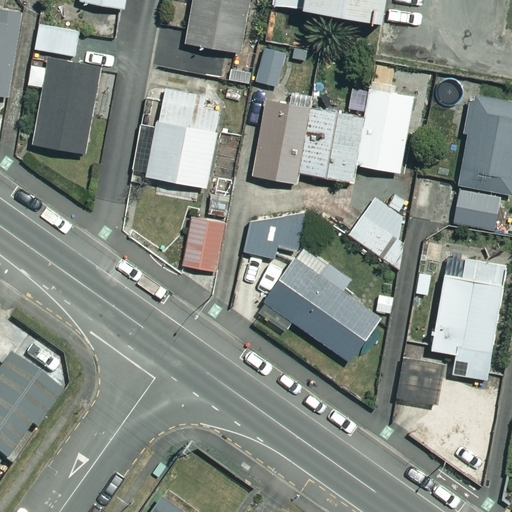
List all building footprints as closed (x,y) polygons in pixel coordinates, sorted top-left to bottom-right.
[(87,0),(87,3),(131,11),(133,0),(87,0)] [(255,0),(200,0),(193,45),(247,54),(255,0)] [(272,0),(272,4),(378,23),(381,0),(272,0)] [(0,96),(21,99),(31,16),(1,13),(0,22),(0,96)] [(40,52),(81,59),(85,31),(45,25),(40,52)] [(292,53),(269,48),(262,83),(285,87),(292,53)] [(50,89),(41,144),(93,153),(107,70),(39,59),(34,87),(50,89)] [(378,91),(378,89),(359,86),(355,109),(374,113),(378,91)] [(228,99),(151,87),(136,181),(213,193),(228,99)] [(374,113),(373,119),(319,109),(320,100),(297,96),(296,106),(273,101),(259,177),(304,185),(306,174),(361,184),(365,167),(408,175),(422,99),(378,91),(374,113)] [(511,102),(476,96),(469,136),(474,137),(465,188),(511,196),(511,102)] [(505,199),(465,192),(460,225),(500,231),(505,199)] [(400,237),(411,221),(404,216),(413,203),(400,194),(391,207),(380,199),(354,235),(402,269),(407,263),(409,243),(400,237)] [(235,226),(198,218),(188,267),(224,274),(235,226)] [(248,253),(280,259),(282,247),(300,251),(304,230),(254,221),(248,253)] [(329,273),(304,256),(271,303),(357,364),(388,320),(350,293),(359,280),(336,264),(329,273)] [(509,267),(449,256),(432,352),(456,356),(453,376),(489,382),(509,267)] [(0,379),(0,457),(10,465),(69,390),(44,371),(55,358),(31,339),(0,379)] [(449,364),(409,357),(401,398),(441,405),(449,364)] [(0,478),(8,468),(0,462),(0,478)] [(196,511),(170,494),(157,511),(196,511)]
